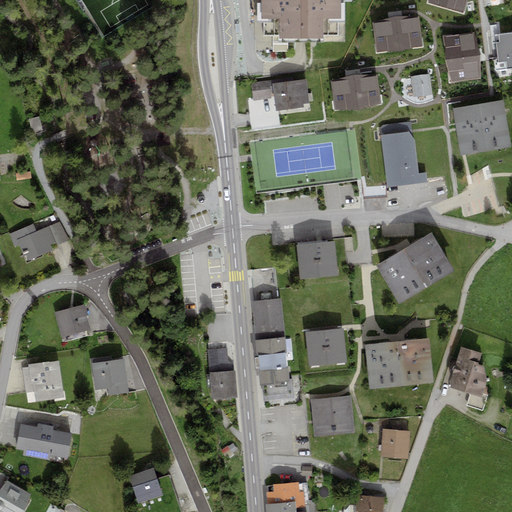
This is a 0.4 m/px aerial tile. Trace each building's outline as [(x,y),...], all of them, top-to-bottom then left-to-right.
[(336,0),(257,0),(258,18),(274,18),(274,38),(319,37),(319,19),(337,18),(336,0)] [(511,34),(492,37),(496,70),(511,68),(511,34)] [(305,81),(273,84),(275,109),(307,106),(305,81)] [(268,84),(250,86),(252,101),(269,99),(268,84)] [(336,99),(333,85),(324,87),(327,101),(336,99)] [(501,103),(452,110),(458,153),(508,146),(501,103)] [(28,119),(32,135),(43,132),(39,117),(28,119)] [(413,132),(412,124),(381,126),(382,134),(413,132)] [(407,132),(378,135),(384,189),(426,184),(424,174),(417,175),(414,142),(407,132)] [(33,223),(9,234),(14,247),(19,245),(26,261),(52,250),(50,245),(56,243),(57,246),(70,240),(61,220),(37,230),(33,223)] [(428,233),(374,264),(396,302),(450,271),(428,233)] [(330,241),(296,245),(300,276),(334,271),(330,241)] [(280,299),(253,301),(256,338),(282,337),(280,299)] [(80,306),(55,313),(61,335),(86,328),(80,306)] [(341,329),(304,331),(306,365),(343,362),(341,329)] [(282,337),(256,338),(255,355),(283,352),(282,337)] [(426,339),(364,344),(368,387),(429,383),(426,339)] [(485,354),(462,347),(448,389),(481,399),(486,384),(481,367),(485,354)] [(226,348),(207,350),(211,400),(237,398),(235,371),(234,371),(233,365),(227,359),(226,348)] [(283,352),(255,355),(259,385),(262,383),(286,382),(283,352)] [(121,361),(89,364),(92,390),(123,387),(121,361)] [(54,362),(27,367),(33,400),(60,395),(54,362)] [(286,382),(262,383),(263,401),(294,398),(292,381),(286,382)] [(350,398),(310,401),(312,437),(353,434),(350,398)] [(70,434),(21,426),(17,448),(66,456),(70,434)] [(407,432),(380,429),(377,456),(404,459),(407,432)] [(151,470),(129,477),(138,504),(160,497),(151,470)] [(298,482),(271,484),(272,491),(266,491),(267,501),(305,498),(304,491),(298,490),(298,482)] [(28,497),(1,483),(0,485),(0,511),(22,511),(21,511),(28,497)] [(382,511),(384,498),(357,495),(355,511),(382,511)]
